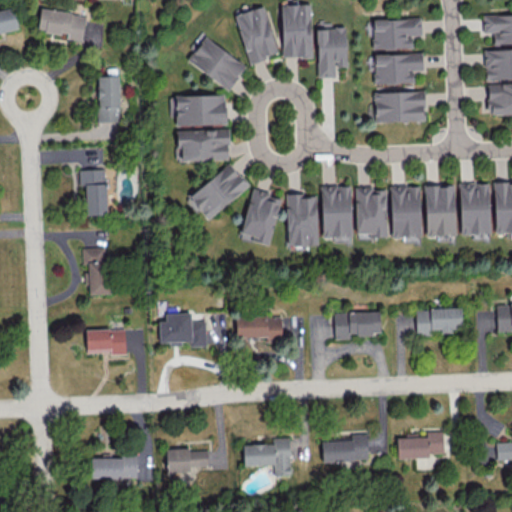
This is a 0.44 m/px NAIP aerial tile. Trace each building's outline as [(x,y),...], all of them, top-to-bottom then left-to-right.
[(280,4),(281,57),(311,56),(309,3),(280,4)] [(233,14),(247,62),(276,53),(262,5),(233,14)] [(0,8),(0,31),(17,28),(12,6),(0,8)] [(66,38),(81,40),(84,13),(39,8),(37,30),(66,33),(66,38)] [(482,32),(493,31),(493,43),(511,43),(511,13),(482,14),(482,32)] [(420,35),(420,18),(366,18),(366,35),(371,35),(372,48),(411,48),(411,35),(420,35)] [(334,76),(334,66),(345,66),(345,26),(330,26),(330,22),(315,22),(316,76),(334,76)] [(227,89),(244,64),(203,36),(186,60),(227,89)] [(511,48),(483,49),(484,78),(511,77),(511,48)] [(421,52),(373,53),(373,83),(413,82),(412,70),(422,70),(421,52)] [(118,121),(117,75),(96,75),(97,122),(118,121)] [(487,114),(511,113),(511,82),(487,83),(487,114)] [(424,120),(423,90),(373,91),(373,120),(424,120)] [(224,123),(223,93),(168,95),(169,117),(174,116),(174,124),(224,123)] [(175,160),(227,159),(227,128),(175,129),(175,160)] [(247,187),(231,163),(187,193),(204,217),(247,187)] [(105,214),(104,168),(78,169),(78,185),(84,184),(85,215),(105,214)] [(511,181),(493,181),(494,231),(511,231),(511,181)] [(489,232),(488,182),(458,182),(459,234),(489,232)] [(321,236),(350,235),(349,184),(319,185),(321,236)] [(390,236),(420,235),(418,184),(388,185),(390,236)] [(423,184),(425,235),(454,234),(453,184),(423,184)] [(385,236),(384,188),(372,188),(372,186),(354,186),(354,233),(367,232),(367,237),(385,236)] [(279,195),(250,189),(239,237),(268,244),(279,195)] [(316,244),(315,193),(285,194),(286,245),(316,244)] [(88,293),(108,293),(106,246),(81,247),(81,264),(84,264),(85,285),(88,285),(88,293)] [(460,307),(414,308),(415,334),(430,333),(430,329),(439,328),(439,332),(451,331),(450,328),(460,328),(460,307)] [(333,338),(349,338),(349,333),(379,333),(378,311),(332,311),(333,338)] [(205,345),(204,320),(190,320),(189,312),(164,312),(164,320),(157,320),(158,342),(168,341),(168,344),(189,343),(189,346),(205,345)] [(265,341),(280,341),(280,316),(235,317),(235,336),(265,336),(265,341)] [(84,329),(85,351),(109,350),(109,353),(124,353),(123,327),(84,329)] [(396,457),(445,456),(444,429),(425,430),(425,433),(405,434),(405,436),(395,437),(396,457)] [(365,433),(349,433),(350,439),(320,440),(321,460),(366,459),(365,433)] [(243,465),(272,464),(273,474),(289,474),(288,436),(271,436),(272,443),(242,444),(243,465)] [(511,458),(511,441),(495,441),(495,459),(511,458)] [(165,449),(166,471),(189,471),(189,466),(207,465),(206,448),(165,449)] [(135,456),(89,457),(90,478),(136,477),(135,456)]
